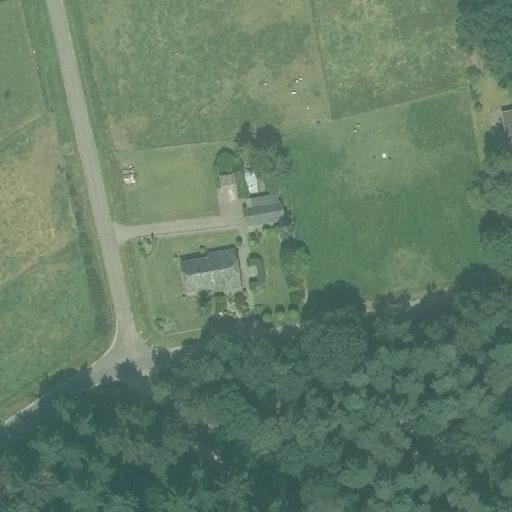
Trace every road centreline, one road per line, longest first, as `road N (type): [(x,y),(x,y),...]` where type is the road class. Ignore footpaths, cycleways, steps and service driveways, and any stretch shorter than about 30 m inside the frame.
road 1 (unknown): [(11,511),(29,494),(205,434),(315,438),(360,401),(511,362)]
road 2 (unclassified): [(133,362),(511,290)]
road 3 (unclassified): [(133,362),(52,0)]
road 4 (track): [(287,511),(160,417),(133,362)]
road 5 (unclassified): [(0,435),(99,369),(133,362)]
